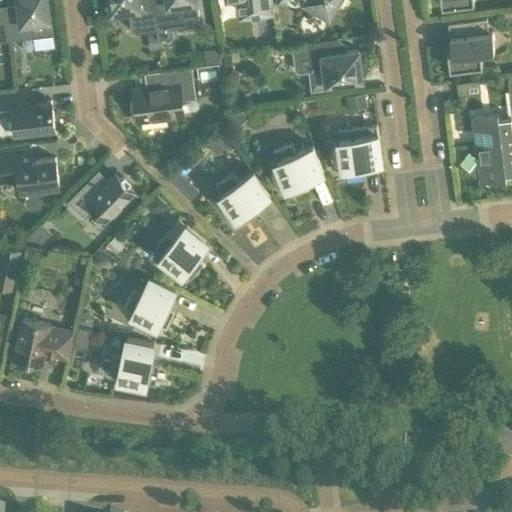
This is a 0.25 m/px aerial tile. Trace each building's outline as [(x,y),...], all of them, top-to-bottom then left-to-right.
[(5,11),(9,40),(52,34),(48,0),(17,0),(19,9),(5,11)] [(156,21),(152,0),(109,0),(111,12),(129,9),(132,28),(136,32),(157,29),(156,21)] [(152,0),(156,21),(183,17),(181,3),(197,1),(196,0),(152,0)] [(273,15),(272,6),(270,0),(235,0),(238,19),(273,15)] [(302,0),(329,16),(338,0),(302,0)] [(0,40),(9,40),(5,11),(0,11),(0,40)] [(480,49),(495,47),(493,30),(489,31),(487,18),(448,22),(451,45),(447,46),(450,68),(482,64),(480,49)] [(159,48),(157,32),(149,33),(151,49),(159,48)] [(330,88),(329,83),(363,79),(362,75),(365,74),(367,70),(367,65),(367,61),(365,56),(362,53),(360,53),(359,49),(336,52),(334,39),(306,42),(309,67),(312,90),(330,88)] [(224,57),(225,68),(233,67),(232,56),(224,57)] [(220,75),(219,63),(206,65),(197,66),(199,78),(220,75)] [(186,98),(195,97),(191,67),(163,70),(164,85),(133,89),(137,121),(184,114),(182,103),(186,98)] [(454,80),(456,94),(479,91),(477,77),(454,80)] [(16,131),(55,126),(51,100),(26,103),(25,91),(0,94),(0,108),(1,115),(13,114),(16,131)] [(367,105),(365,92),(347,95),(349,108),(367,105)] [(233,125),(245,115),(238,106),(226,116),(233,125)] [(473,115),(478,159),(470,170),(481,179),(481,181),(484,181),(489,185),(493,180),(507,178),(506,173),(511,172),(511,116),(511,115),(499,117),(498,112),(473,115)] [(363,163),(382,161),(378,132),(359,135),(358,126),(338,128),(344,175),(364,173),(363,163)] [(231,141),(223,130),(208,140),(216,151),(231,141)] [(306,178),(324,171),(313,144),(295,151),(292,143),(273,150),(290,194),(309,187),(306,178)] [(43,202),(41,189),(59,186),(56,157),(27,161),(25,148),(0,151),(0,176),(8,175),(9,180),(20,178),(21,191),(25,191),(27,204),(29,207),(34,209),(38,209),(41,206),(43,202)] [(254,204),(270,193),(254,169),(238,180),(233,173),(216,184),(243,223),(259,212),(254,204)] [(105,220),(134,191),(115,173),(97,191),(87,181),(67,201),(85,218),(94,209),(105,220)] [(199,190),(190,181),(181,190),(184,193),(190,199),(199,190)] [(174,238),(167,232),(154,248),(191,277),(203,262),(196,256),(208,241),(186,223),(174,238)] [(116,252),(127,240),(118,231),(106,244),(116,252)] [(0,273),(17,276),(22,250),(0,245),(0,273)] [(124,250),(121,259),(131,263),(135,255),(124,250)] [(106,263),(110,256),(98,251),(93,262),(99,265),(106,263)] [(81,287),(83,276),(74,275),(73,279),(76,286),(81,287)] [(167,305),(176,288),(150,275),(141,292),(133,288),(124,306),(166,327),(175,309),(167,305)] [(69,357),(74,331),(49,326),(50,323),(23,318),(14,358),(20,359),(24,363),(31,364),(36,362),(42,363),(44,352),(69,357)] [(78,325),(74,345),(88,348),(92,329),(78,325)] [(155,383),(159,364),(151,362),(155,343),(126,337),(122,356),(113,354),(109,373),(155,383)]
